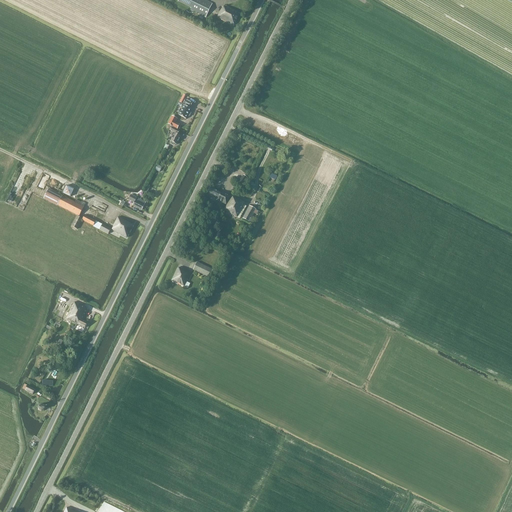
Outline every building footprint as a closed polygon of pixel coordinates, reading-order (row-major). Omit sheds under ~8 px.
[(178,0),(178,2),(191,8),(190,10),(205,18),(209,11),(212,4),(203,0),(178,0)] [(224,6),(222,9),(221,9),(217,18),(233,26),(239,14),(224,6)] [(184,106),(179,115),(186,119),(187,116),(189,117),(191,113),(189,112),(190,109),(191,109),(189,108),(190,106),(192,103),(185,99),(183,103),(186,104),(185,106),(184,106)] [(172,117),(168,125),(177,129),(180,125),(176,123),(178,119),(172,117)] [(179,139),(177,138),(178,135),(177,135),(179,131),(171,127),(170,131),(174,133),(170,141),(171,142),(170,142),(171,143),(171,144),(172,145),(173,146),(174,145),(175,145),(176,144),(179,139)] [(222,192),(222,193),(210,188),(207,193),(217,198),(216,200),(226,205),(231,194),(229,193),(228,195),(222,192)] [(49,189),(44,199),(57,206),(57,205),(79,217),(85,204),(82,202),(81,203),(76,200),(74,202),(62,196),(49,189)] [(130,195),(128,200),(134,203),(132,206),(141,211),(145,203),(144,202),(130,195)] [(223,210),(237,218),(238,216),(244,205),(245,203),(242,202),(242,201),(231,195),(223,210)] [(249,206),(242,218),(249,222),(251,223),(253,220),(251,219),(256,210),(249,206)] [(84,215),(82,219),(76,216),(71,226),(77,229),(82,220),(108,234),(111,229),(101,224),(96,221),(84,215)] [(113,226),(112,230),(126,238),(133,225),(117,218),(112,226),(113,226)] [(197,262),(193,270),(209,278),(213,270),(197,262)] [(177,267),(171,281),(184,287),(188,289),(190,284),(187,282),(187,281),(191,273),(182,268),(181,269),(177,267)] [(85,328),(88,322),(83,320),(88,310),(87,309),(84,308),(84,307),(74,302),(68,313),(66,312),(65,315),(67,316),(66,319),(85,328)] [(63,304),(57,315),(62,318),(67,306),(63,304)] [(35,389),(27,385),(24,384),(22,389),(24,390),(32,394),(35,389)] [(44,405),(41,404),(38,405),(37,408),(38,410),(41,412),(44,411),(45,408),(44,405)] [(125,511),(104,502),(98,511),(125,511)]
